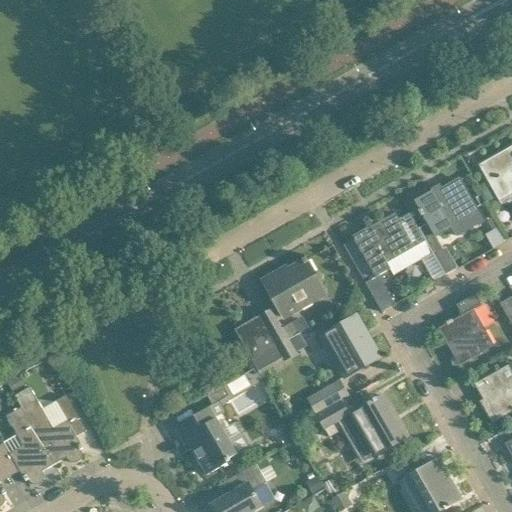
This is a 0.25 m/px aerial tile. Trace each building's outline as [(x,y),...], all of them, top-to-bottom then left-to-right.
[(175,119),(180,129),(189,124),(184,114),(175,119)] [(511,147),(480,166),(499,200),(511,193),(511,147)] [(432,192),(416,202),(421,210),(418,211),(421,217),(424,215),(428,223),(419,229),(425,240),(425,241),(431,252),(445,276),(458,268),(446,247),(443,249),(441,245),(437,237),(452,229),(456,236),(483,221),(460,179),(443,189),(434,194),(432,192)] [(399,220),(395,214),(368,229),(367,228),(352,237),(376,278),(379,276),(391,269),(387,262),(413,247),(414,248),(415,248),(414,247),(425,241),(425,240),(419,229),(409,214),(399,220)] [(263,282),(283,318),(311,302),(309,298),(324,290),(306,257),(301,260),(303,263),(287,272),(289,275),(281,279),(278,273),(263,282)] [(376,278),(365,284),(382,312),(395,305),(379,276),(376,278)] [(463,315),(453,321),(452,319),(446,323),(447,325),(439,329),(448,346),(452,344),(455,351),(452,353),(459,366),(494,346),(474,310),(482,306),(476,295),(457,305),(463,315)] [(511,297),(501,304),(511,323),(511,297)] [(290,323),(282,328),(281,327),(271,309),(259,316),(259,317),(265,327),(277,348),(277,347),(289,341),(290,340),(297,336),(290,323)] [(343,378),(349,374),(379,357),(356,318),(321,338),(344,377),(342,377),(343,378)] [(265,327),(241,340),(243,345),(252,361),(277,348),(265,327)] [(297,352),(290,340),(289,341),(277,347),(281,355),(285,361),(298,354),(297,352)] [(281,355),(277,347),(277,348),(252,361),(256,368),(260,374),(261,373),(258,369),(281,356),(281,355)] [(511,363),(508,366),(475,385),(479,392),(484,400),(487,406),(484,408),(493,423),(510,413),(511,412),(511,363)] [(256,368),(247,373),(253,384),(262,378),(260,374),(256,368)] [(22,374),(7,382),(13,393),(28,385),(22,374)] [(348,397),(339,382),(318,394),(307,399),(316,415),(341,401),(348,397)] [(207,397),(212,406),(230,395),(225,386),(207,397)] [(22,408),(55,465),(67,458),(70,462),(74,463),(79,462),(82,459),(83,454),(81,450),(83,448),(77,437),(87,431),(66,396),(56,402),(67,421),(54,429),(30,388),(15,396),(22,408)] [(349,416),(342,420),(365,462),(373,457),(376,455),(377,455),(389,448),(407,438),(383,397),(373,402),(352,414),(349,416)] [(318,415),(316,416),(320,422),(324,429),(324,430),(326,429),(334,424),(338,422),(342,420),(349,416),(341,402),(318,415)] [(207,475),(238,458),(209,407),(175,427),(176,429),(179,427),(191,447),(187,449),(188,451),(192,449),(207,475)] [(4,443),(0,445),(0,459),(10,478),(20,472),(26,482),(29,480),(31,484),(36,485),(40,484),(43,481),(44,476),(42,472),(55,465),(22,408),(6,417),(16,434),(24,446),(10,454),(4,443)] [(1,483),(10,478),(0,459),(0,507),(1,507),(5,504),(5,499),(3,495),(6,493),(1,483)] [(408,477),(405,479),(423,511),(438,511),(444,508),(445,510),(451,507),(450,505),(460,499),(438,460),(427,466),(408,477)] [(256,465),(245,471),(228,481),(234,492),(210,505),(213,511),(253,511),(262,507),(259,502),(266,498),(268,492),(264,485),(267,483),(256,465)] [(318,477),(304,485),(311,497),(325,489),(318,477)] [(344,492),(341,494),(332,499),(339,511),(340,511),(352,505),(344,492)]
